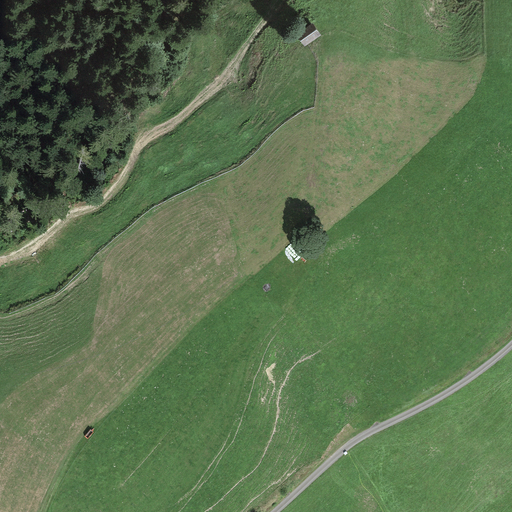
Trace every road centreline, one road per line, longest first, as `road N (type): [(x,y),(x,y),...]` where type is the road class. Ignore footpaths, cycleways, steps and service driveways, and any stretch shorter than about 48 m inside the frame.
road 1 (track): [(0,260),(108,195),(145,137),(209,92),(279,0)]
road 2 (track): [(43,511),(80,441),(206,312),(286,246)]
road 3 (track): [(511,344),(442,396),(338,453),(275,511)]
road 4 (track): [(150,213),(52,298),(0,316)]
